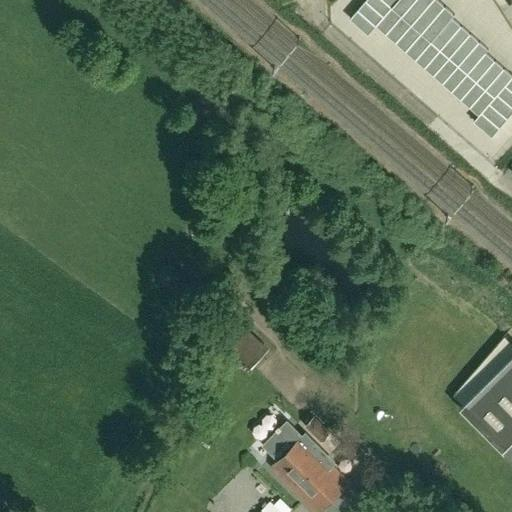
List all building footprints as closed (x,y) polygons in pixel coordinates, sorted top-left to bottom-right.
[(366,0),(353,16),(371,32),(379,23),(418,57),(481,113),(471,124),(489,140),(511,113),(511,80),(483,55),(488,50),(452,18),(457,12),(443,0),(366,0)] [(181,285),(180,317),(195,318),(196,285),(181,285)] [(251,368),(269,348),(242,323),(224,343),(251,368)] [(511,354),(461,406),(503,448),(511,457),(511,354)] [(314,417),(305,425),(321,440),(329,432),(314,417)] [(307,431),(273,465),(319,511),(350,482),(326,458),(330,454),(307,431)]
